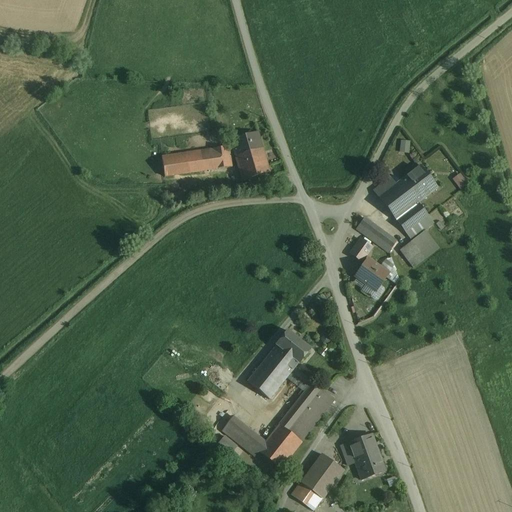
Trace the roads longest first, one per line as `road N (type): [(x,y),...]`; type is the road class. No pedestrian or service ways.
road 1 (track): [(0,378),(162,231),(196,211),(306,202)]
road 2 (unclassified): [(420,511),(328,257)]
road 3 (unclassified): [(352,206),(415,92),(511,13)]
road 4 (unclassified): [(306,202),(236,0)]
road 5 (track): [(95,0),(81,37),(66,43),(0,34)]
